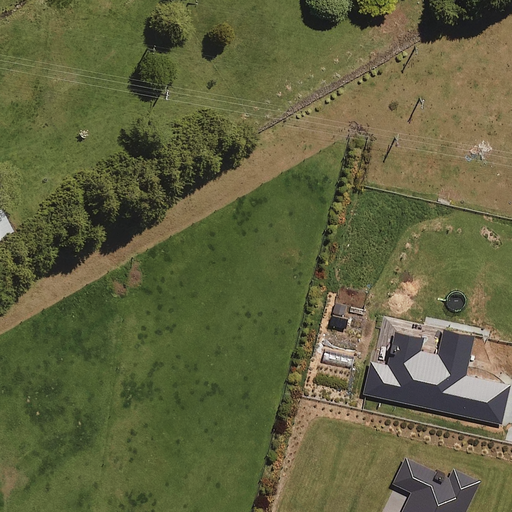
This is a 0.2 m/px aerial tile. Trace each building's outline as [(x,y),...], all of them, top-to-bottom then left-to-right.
[(511,129),(495,126),(491,148),(511,151),(511,129)] [(511,165),(492,162),(490,175),(511,179),(511,165)] [(0,203),(0,239),(15,232),(0,203)] [(371,358),(363,394),(500,424),(509,385),(464,376),(472,337),(443,331),(438,353),(421,349),(424,339),(394,332),(387,362),(371,358)] [(463,511),(478,482),(454,471),(450,478),(405,457),(392,484),(410,493),(400,511),(463,511)]
